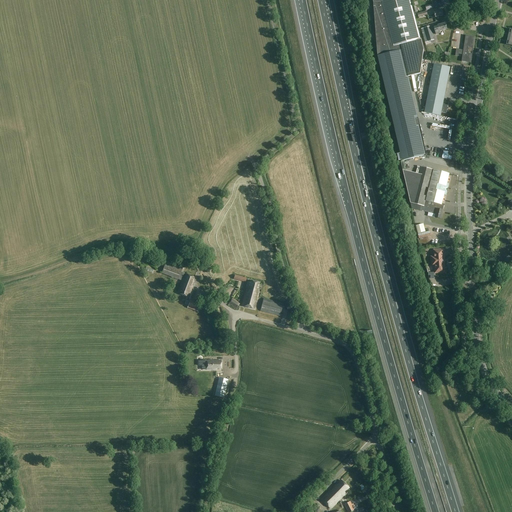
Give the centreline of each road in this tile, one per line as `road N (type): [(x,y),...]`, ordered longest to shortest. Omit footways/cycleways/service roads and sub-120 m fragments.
road 1 (motorway): [(302,0),(350,213),(435,511)]
road 2 (motorway): [(455,511),(374,228),(322,0)]
road 3 (secondary): [(511,407),(479,355),(469,217),(491,30)]
road 4 (unclassified): [(299,330),(258,161)]
road 5 (track): [(0,283),(112,245),(159,253)]
road 6 (unclassified): [(377,438),(351,351),(299,330)]
